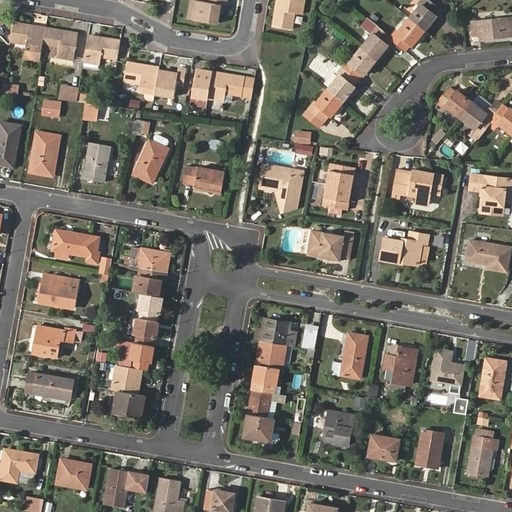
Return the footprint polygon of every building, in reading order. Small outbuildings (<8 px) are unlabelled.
[(230,1),(225,0),(213,0),(213,7),(200,5),(197,23),(220,27),(223,9),(229,10),(230,1)] [(306,0),(280,0),(276,27),(294,30),(296,13),(304,14),(306,0)] [(421,4),(410,17),(425,30),(436,16),(434,14),(439,8),(429,0),(421,0),(419,2),(421,4)] [(395,31),(391,37),(405,49),(410,43),(412,45),(425,30),(410,17),(397,32),(395,31)] [(480,34),(481,38),(510,35),(509,17),(472,21),(473,35),(480,34)] [(14,25),(11,43),(27,46),(26,53),(25,59),(42,62),(43,56),(44,48),(47,31),(14,25)] [(373,33),(361,48),(376,60),(389,45),(387,43),(391,37),(376,25),(371,31),(373,33)] [(80,37),(47,31),(44,48),(60,52),(59,59),(76,62),(80,37)] [(123,44),(90,38),(85,63),(102,66),(104,58),(120,61),(123,44)] [(60,52),(44,48),(43,55),(59,59),(60,52)] [(347,60),(343,67),(358,79),(363,73),(365,74),(376,60),(361,48),(350,62),(347,60)] [(161,73),(162,70),(130,64),(127,82),(142,85),(141,92),(149,94),(157,95),(161,73)] [(340,74),(328,88),(343,101),(355,86),(353,85),(358,79),(343,67),(338,72),(340,74)] [(180,76),(161,73),(157,95),(176,99),(178,86),(186,88),(188,72),(181,71),(180,76)] [(210,99),(215,74),(199,72),(194,99),(210,102),(210,99)] [(256,81),(215,74),(210,99),(227,102),(228,95),(253,100),(256,81)] [(4,84),(2,92),(19,94),(20,86),(4,84)] [(63,93),(62,100),(78,102),(81,87),(67,85),(66,93),(63,93)] [(461,115),(472,101),(458,89),(456,92),(450,87),(438,101),(444,106),(446,104),(461,115)] [(343,101),(328,88),(317,103),(315,101),(310,107),(325,119),(330,114),(332,115),(343,101)] [(156,103),(157,95),(149,94),(148,99),(149,101),(156,103)] [(497,99),(491,107),(498,112),(504,104),(497,99)] [(97,121),(100,103),(86,101),(83,118),(97,121)] [(474,129),(480,134),(491,119),(498,112),(491,107),(488,113),(472,101),(461,115),(475,127),(474,129)] [(511,132),(511,107),(510,109),(504,104),(498,112),(491,119),(498,124),(500,123),(511,132)] [(58,118),(59,110),(44,108),(43,115),(58,118)] [(131,134),(141,136),(144,121),(136,120),(133,124),(131,134)] [(0,163),(14,166),(21,126),(0,122),(0,163)] [(312,143),(312,130),(294,129),(294,142),(312,143)] [(476,138),(480,134),(474,129),(471,133),(476,138)] [(444,149),(454,137),(448,131),(437,144),(444,149)] [(39,142),(37,142),(33,170),(50,172),(56,137),(41,134),(39,142)] [(155,139),(168,144),(170,139),(156,134),(155,139)] [(167,149),(149,140),(133,174),(152,183),(167,149)] [(83,178),(89,143),(85,142),(79,182),(108,188),(114,147),(111,147),(104,182),(83,178)] [(463,154),(468,147),(461,142),(456,149),(463,154)] [(111,147),(89,143),(83,178),(104,182),(111,147)] [(346,210),(352,168),(327,164),(320,206),(346,210)] [(195,185),(194,188),(221,192),(225,171),(198,166),(198,168),(186,166),(183,183),(195,185)] [(257,186),(269,188),(269,184),(275,185),(280,201),(276,202),(279,211),(295,207),(300,175),(287,172),(284,168),(277,166),(273,170),(260,168),(257,186)] [(392,192),(400,194),(416,196),(415,203),(428,205),(430,193),(440,195),(443,175),(411,169),(411,171),(396,169),(392,192)] [(505,202),(508,177),(471,172),(469,188),(479,190),(483,190),(482,195),(480,212),(504,215),(505,202)] [(269,184),(269,188),(272,189),(276,202),(280,201),(275,185),(269,184)] [(97,251),(99,237),(56,230),(52,250),(74,254),(74,255),(88,258),(87,262),(97,264),(99,251),(97,251)] [(318,255),(317,258),(339,262),(340,259),(349,260),(353,238),(309,231),(306,253),(318,255)] [(399,261),(403,262),(418,265),(421,243),(426,244),(427,235),(409,232),(407,240),(402,239),(401,241),(384,238),(381,260),(398,263),(399,261)] [(467,259),(488,263),(487,268),(507,271),(511,246),(470,240),(467,259)] [(164,271),(166,272),(169,253),(132,247),(129,265),(141,267),(164,271)] [(102,257),(100,273),(103,274),(109,275),(112,259),(102,257)] [(141,267),(137,293),(141,293),(162,297),(164,286),(162,286),(164,271),(141,267)] [(61,284),(62,277),(45,274),(40,302),(73,308),(77,287),(61,284)] [(78,280),(62,277),(61,284),(77,287),(78,280)] [(162,297),(141,293),(139,310),(140,310),(139,319),(155,322),(157,313),(159,313),(162,297)] [(136,334),(135,343),(151,346),(152,338),(155,338),(158,322),(155,322),(139,319),(137,318),(134,334),(136,334)] [(263,330),(261,340),(286,345),(290,323),(265,319),(263,330)] [(94,332),(95,325),(86,324),(85,331),(94,332)] [(37,326),(32,353),(56,358),(60,339),(73,340),(75,330),(65,328),(65,330),(37,326)] [(256,328),(254,339),(261,340),(263,330),(256,328)] [(307,349),(316,350),(319,329),(310,328),(307,349)] [(343,363),(341,375),(360,378),(367,336),(348,333),(343,363)] [(261,340),(257,364),(279,369),(281,369),(286,345),(261,340)] [(132,360),(130,368),(141,370),(146,371),(148,363),(150,363),(154,347),(151,346),(135,343),(132,343),(130,359),(132,360)] [(393,347),(392,356),(398,358),(400,348),(393,347)] [(398,358),(392,356),(387,356),(385,367),(396,370),(394,383),(390,383),(388,390),(404,393),(405,385),(410,386),(416,351),(400,348),(398,358)] [(436,349),(431,380),(460,385),(463,366),(450,363),(452,352),(436,349)] [(97,351),(96,360),(107,361),(108,352),(97,351)] [(479,396),(499,399),(506,362),(486,358),(479,396)] [(331,373),(341,375),(343,363),(333,361),(331,373)] [(257,364),(252,389),(274,393),(279,369),(257,364)] [(141,370),(130,368),(116,365),(111,390),(117,391),(137,394),(141,370)] [(35,384),(33,393),(69,399),(72,380),(37,373),(35,384)] [(33,393),(35,384),(28,382),(27,391),(33,393)] [(369,383),(367,396),(375,397),(377,385),(369,383)] [(252,389),(248,413),(266,416),(269,401),(277,402),(285,403),(286,395),(274,393),(252,389)] [(137,394),(117,391),(113,411),(141,416),(145,396),(137,394)] [(355,396),(354,406),(364,407),(365,397),(355,396)] [(274,418),(277,402),(269,401),(266,416),(274,418)] [(328,429),(326,441),(349,445),(354,416),(328,411),(325,428),(328,429)] [(266,416),(248,413),(244,436),(270,442),(274,418),(266,416)] [(301,424),(294,422),(292,434),(299,435),(301,424)] [(444,434),(422,430),(416,464),(438,468),(444,434)] [(396,461),(399,440),(372,435),(368,456),(396,461)] [(491,449),(494,438),(474,435),(468,473),(487,476),(491,449)] [(500,439),(494,438),(491,449),(498,450),(500,439)] [(0,476),(0,478),(17,481),(19,469),(35,472),(38,454),(5,448),(0,476)] [(91,464),(60,458),(55,483),(86,489),(91,464)] [(149,476),(109,469),(103,504),(124,508),(127,488),(146,492),(149,476)] [(154,511),(175,511),(175,510),(177,500),(180,482),(160,478),(154,511)] [(217,509),(230,511),(231,511),(234,493),(208,489),(205,507),(217,509)] [(283,511),(285,502),(257,497),(254,511),(283,511)] [(27,498),(24,511),(28,511),(40,511),(43,501),(27,498)] [(184,511),(185,501),(177,500),(175,510),(184,511)]
